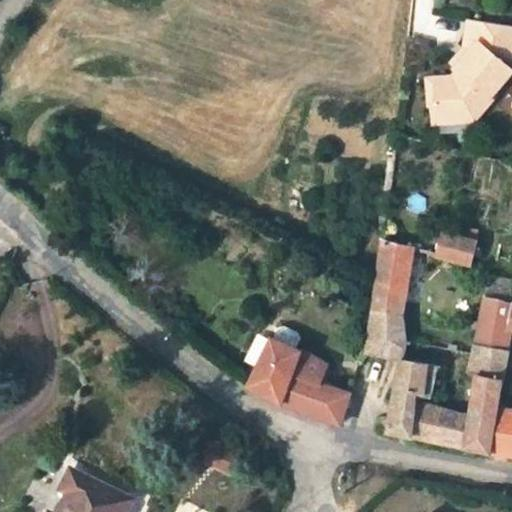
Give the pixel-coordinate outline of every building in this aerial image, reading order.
[(511,35),(471,30),(468,49),(473,55),(451,76),(459,85),(450,95),(430,97),(429,110),(423,111),(421,129),(442,131),(458,114),(465,119),(506,79),(501,75),(510,67),(511,64),(511,35)] [(417,110),(423,111),(429,110),(430,97),(450,95),(459,85),(451,76),(446,81),(421,79),(417,110)] [(445,265),(479,272),(484,248),(449,240),(445,265)] [(405,372),(408,347),(418,259),(387,253),(373,369),(405,372)] [(511,296),(511,276),(488,276),(488,295),(511,296)] [(478,383),(511,387),(511,308),(489,305),(481,360),(478,383)] [(282,408),(335,427),(346,398),(315,386),(322,369),(305,359),(288,349),(271,341),(247,389),(282,408)] [(388,427),(387,437),(500,457),(507,420),(511,394),(511,387),(478,383),(481,360),(408,347),(405,372),(398,428),(388,427)] [(511,420),(507,420),(500,457),(511,459),(511,420)] [(244,471),(225,455),(209,475),(229,490),(244,471)] [(111,511),(118,498),(68,474),(59,491),(66,495),(57,511),(111,511)] [(122,511),(127,503),(118,498),(111,511),(122,511)]
